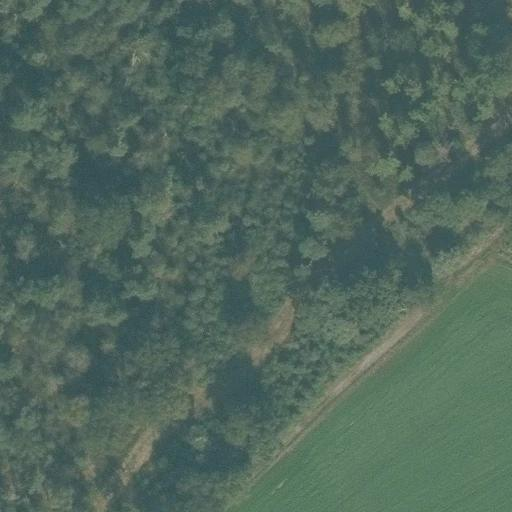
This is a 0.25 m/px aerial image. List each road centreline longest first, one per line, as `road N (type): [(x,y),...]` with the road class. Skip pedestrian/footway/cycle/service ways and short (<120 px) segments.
road 1 (track): [(412,258),(426,281),(424,303),(208,511)]
road 2 (track): [(412,258),(221,0)]
road 3 (track): [(511,168),(412,258)]
